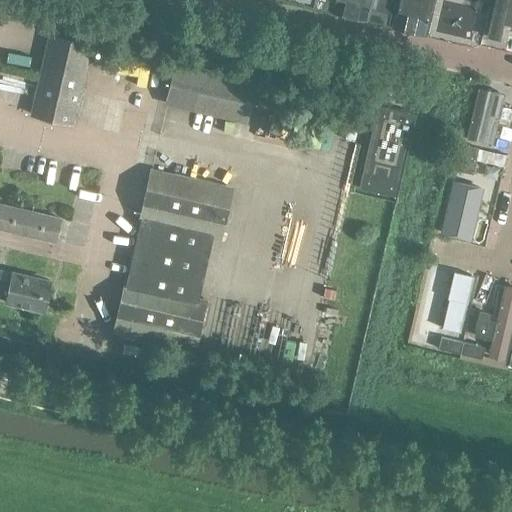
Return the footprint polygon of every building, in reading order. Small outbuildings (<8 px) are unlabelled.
[(335,0),(314,0),(313,7),(334,12),(337,0),(335,0)] [(435,33),(442,0),(397,0),(393,23),(435,33)] [(511,52),(511,0),(494,0),(484,46),(511,52)] [(371,8),(368,20),(389,25),(392,13),(371,8)] [(89,44),(74,40),(70,39),(72,33),(49,28),(47,34),(51,35),(47,49),(33,112),(72,121),(89,44)] [(246,119),(255,82),(175,64),(167,101),(246,119)] [(468,126),(464,138),(494,145),(506,97),(480,91),(471,127),(468,126)] [(397,196),(416,113),(377,104),(358,187),(397,196)] [(476,160),(479,148),(458,143),(455,155),(476,160)] [(480,159),(507,162),(509,150),(482,147),(480,159)] [(476,162),(454,157),(452,169),(473,174),(476,162)] [(230,194),(150,175),(141,213),(143,214),(139,229),(126,288),(124,288),(115,326),(195,345),(204,306),(168,297),(184,223),(221,232),(230,194)] [(452,175),(439,232),(474,240),(487,184),(452,175)] [(1,204),(0,209),(0,227),(55,241),(60,218),(1,204)] [(51,281),(2,270),(0,276),(0,281),(10,284),(6,300),(44,309),(51,281)] [(463,280),(433,273),(421,321),(438,325),(451,329),(463,280)] [(510,336),(511,326),(511,289),(488,284),(475,337),(508,344),(510,336)] [(346,311),(335,308),(337,295),(324,292),(317,325),(341,330),(346,311)] [(460,353),(463,342),(441,336),(438,348),(460,353)] [(485,347),(463,342),(460,353),(482,359),(485,347)]
